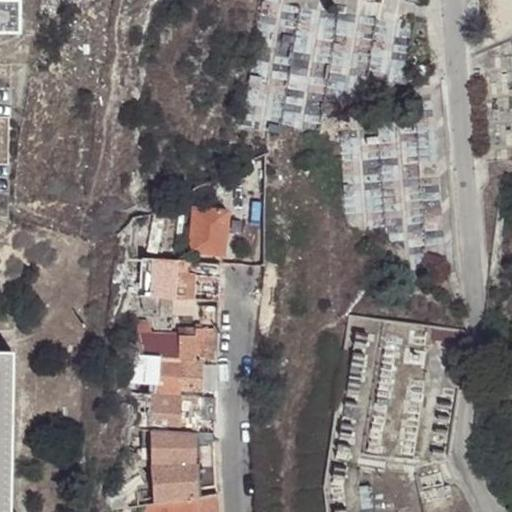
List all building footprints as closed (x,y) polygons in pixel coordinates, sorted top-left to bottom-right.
[(220,254),(226,210),(191,206),(186,249),(220,254)] [(138,258),(137,293),(171,296),(172,260),(138,258)] [(196,261),(182,261),(182,273),(196,273),(196,261)] [(196,273),(217,275),(217,263),(196,261),(196,273)] [(196,291),(217,291),(217,275),(196,273),(196,291)] [(171,296),(137,293),(137,308),(171,310),(171,308),(171,296)] [(171,296),(171,308),(195,309),(195,297),(171,296)] [(130,332),(129,354),(136,355),(138,333),(130,332)] [(138,333),(136,355),(140,355),(156,356),(179,357),(191,358),(194,359),(196,334),(138,333)] [(210,335),(196,334),(194,359),(209,360),(210,335)] [(156,394),(178,395),(179,357),(156,356),(156,394)] [(194,359),(191,358),(189,387),(214,389),(214,371),(215,360),(209,360),(194,359)] [(139,382),(138,393),(148,393),(149,393),(149,383),(139,382)] [(189,387),(188,395),(213,397),(214,389),(189,387)] [(146,422),(145,429),(150,429),(178,431),(181,395),(178,395),(156,394),(149,393),(148,393),(147,399),(146,422)] [(213,397),(188,395),(186,426),(213,427),(213,397)] [(136,422),(139,429),(145,429),(146,422),(140,421),(140,414),(137,413),(136,422)] [(150,429),(153,503),(192,497),(192,489),(190,432),(178,431),(150,429)] [(190,432),(192,489),(214,486),(214,434),(190,432)] [(193,511),(216,511),(215,493),(192,497),(193,511)] [(153,503),(151,503),(151,511),(193,511),(192,497),(153,503)]
